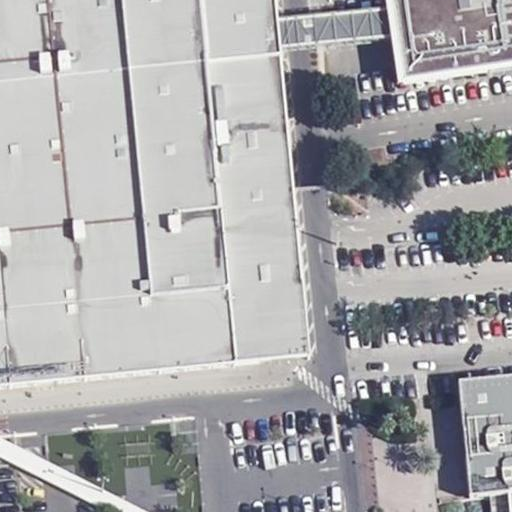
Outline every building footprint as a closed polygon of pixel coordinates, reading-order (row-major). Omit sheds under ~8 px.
[(306,311),(276,0),(0,0),(0,390),(263,365),(283,339),(306,311)] [(388,0),(391,14),(394,44),(401,90),(488,78),(481,27),(441,33),(436,0),(438,0),(388,0)] [(438,0),(436,0),(441,33),(481,27),(507,24),(503,0),(438,0)] [(511,0),(503,0),(507,24),(481,27),(488,78),(511,74),(511,0)] [(391,14),(311,23),(313,53),(394,44),(391,14)] [(311,360),(306,311),(283,339),(263,365),(311,360)] [(511,511),(511,383),(450,391),(463,502),(499,499),(500,511),(511,511)] [(0,459),(103,511),(144,511),(0,438),(0,459)]
